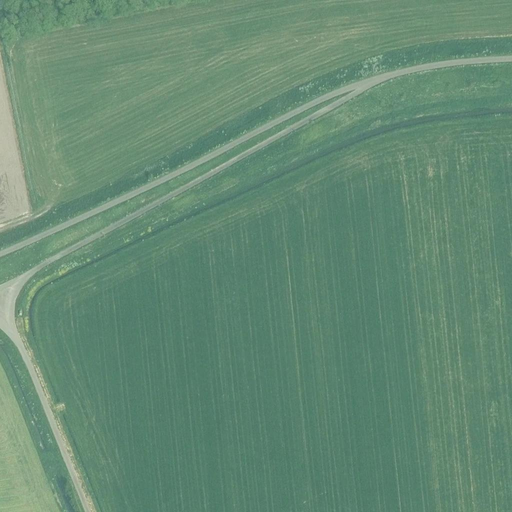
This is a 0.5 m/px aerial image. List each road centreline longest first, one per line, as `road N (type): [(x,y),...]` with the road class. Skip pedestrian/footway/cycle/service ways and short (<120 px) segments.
road 1 (unclassified): [(385,76),(335,92),(0,254)]
road 2 (unclassified): [(21,279),(385,76)]
road 3 (unclassified): [(83,511),(13,336)]
road 4 (track): [(0,226),(30,215),(0,64)]
road 5 (unclassified): [(385,76),(511,58)]
